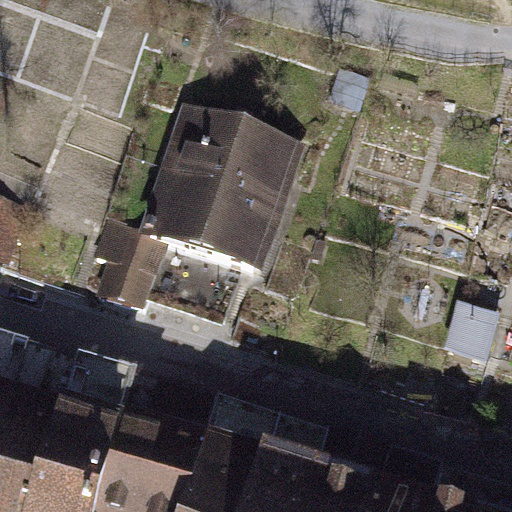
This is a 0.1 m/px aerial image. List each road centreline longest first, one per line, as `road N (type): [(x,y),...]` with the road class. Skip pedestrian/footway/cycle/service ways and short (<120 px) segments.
road 1 (residential): [(0,304),(511,453)]
road 2 (track): [(511,51),(398,37),(289,0)]
